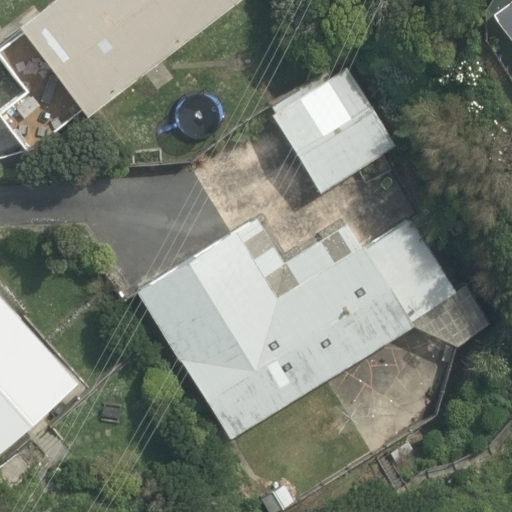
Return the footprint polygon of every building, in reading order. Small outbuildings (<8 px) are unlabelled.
[(47,0),(22,19),(90,112),(241,0),(47,0)] [(511,0),(509,0),(496,11),(511,32),(511,0)] [(347,63),(272,110),(322,190),(398,144),(347,63)] [(260,211),(140,287),(232,435),(415,322),(460,345),(495,325),(467,280),(456,287),(411,217),(366,245),(347,216),(286,253),(260,211)] [(0,450),(84,379),(0,285),(0,450)]
